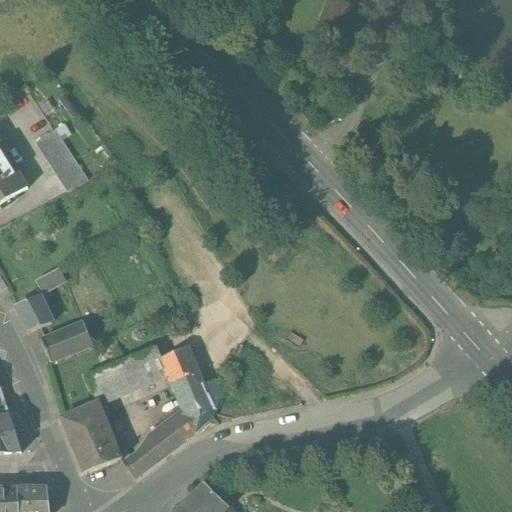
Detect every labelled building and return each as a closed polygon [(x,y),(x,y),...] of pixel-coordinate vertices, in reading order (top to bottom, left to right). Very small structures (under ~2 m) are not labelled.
[(67,195),(88,183),(55,132),(34,144),(67,195)] [(0,207),(27,191),(0,148),(0,207)] [(60,271),(37,283),(44,296),(67,283),(60,271)] [(52,326),(37,293),(31,296),(33,301),(17,308),(32,336),(52,326)] [(84,326),(41,344),(51,366),(93,348),(84,326)] [(156,349),(135,359),(147,383),(167,374),(161,361),(156,349)] [(202,388),(185,350),(161,361),(167,374),(182,406),(186,416),(195,436),(215,416),(202,388)] [(135,359),(88,380),(99,405),(147,383),(135,359)] [(202,388),(215,416),(222,399),(214,381),(202,388)] [(99,405),(62,421),(65,433),(84,477),(122,461),(99,405)] [(181,419),(186,416),(182,406),(177,410),(181,419)] [(0,456),(21,455),(12,427),(8,413),(0,413),(0,456)] [(166,459),(195,436),(186,416),(181,419),(147,443),(136,458),(126,476),(131,485),(166,459)] [(204,486),(178,511),(226,511),(228,510),(204,486)] [(0,490),(0,511),(18,511),(18,491),(0,490)] [(18,491),(18,511),(49,511),(48,491),(18,491)]
